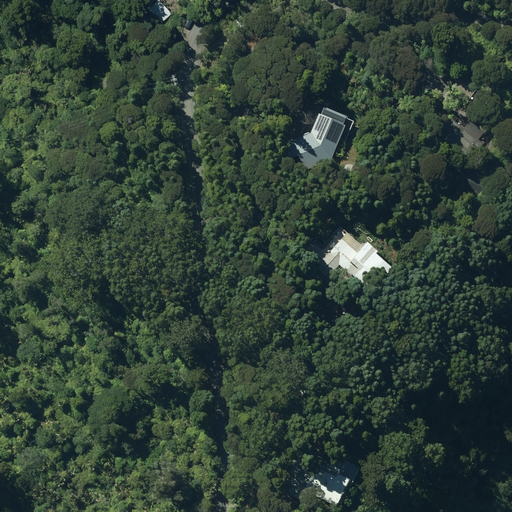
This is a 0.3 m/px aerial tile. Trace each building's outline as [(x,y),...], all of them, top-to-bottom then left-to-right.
[(155,0),(146,9),(160,23),(171,13),(157,0),(155,0)] [(298,157),(304,172),(331,161),(344,128),(318,117),(310,136),(284,146),(290,161),(298,157)] [(445,152),(465,168),(484,144),(452,119),(438,137),(450,147),(445,152)] [(354,165),(352,165),(350,165),(349,165),(347,165),(346,166),(345,167),(344,168),(343,169),(343,170),(342,172),(342,173),(343,174),(343,176),(344,177),(344,178),(345,179),(346,180),(348,180),(349,181),(351,181),(352,181),(353,181),(354,180),(356,179),(357,178),(358,177),(358,176),(358,174),(358,173),(358,172),(358,170),(358,169),(357,168),(356,167),(355,166),(354,165)] [(481,172),(461,180),(469,198),(488,191),(481,172)] [(337,268),(369,297),(392,271),(376,257),(378,255),(367,245),(357,255),(342,241),(316,269),(327,279),(337,268)] [(264,431),(282,427),(279,413),(261,417),(264,431)] [(304,490),(334,506),(347,480),(297,454),(279,490),(299,500),(304,490)]
